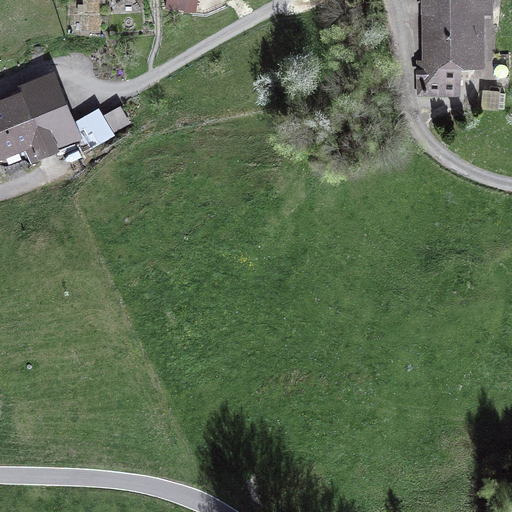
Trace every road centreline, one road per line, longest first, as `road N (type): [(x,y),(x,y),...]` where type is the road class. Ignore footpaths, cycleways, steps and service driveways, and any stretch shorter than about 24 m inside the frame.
road 1 (unclassified): [(0,87),(54,65),(107,89),(134,86),(283,0)]
road 2 (unclassified): [(392,0),(418,132),(468,172),(511,187)]
road 3 (tertiary): [(221,511),(114,478),(0,473)]
